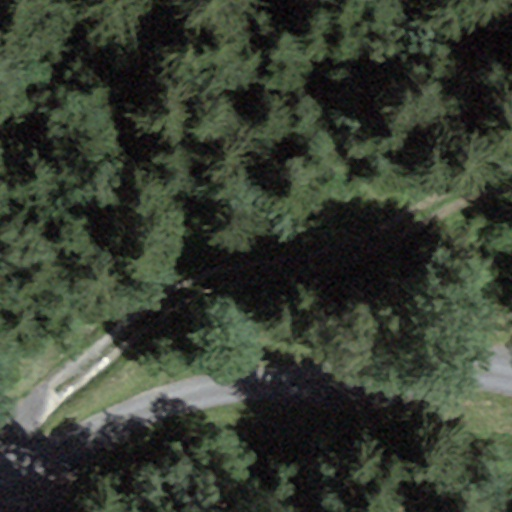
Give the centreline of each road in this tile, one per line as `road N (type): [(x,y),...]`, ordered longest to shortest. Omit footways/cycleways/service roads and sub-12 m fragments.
road 1 (track): [(511,168),(486,170),(373,249),(252,273),(177,303),(48,395),(4,443),(9,466)]
road 2 (unclassified): [(0,468),(181,400),(265,382),(511,375)]
